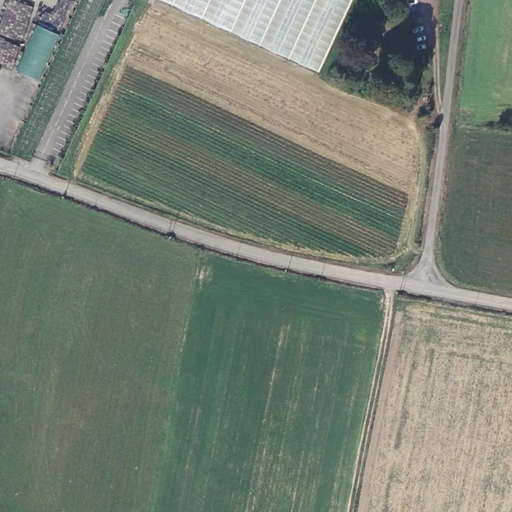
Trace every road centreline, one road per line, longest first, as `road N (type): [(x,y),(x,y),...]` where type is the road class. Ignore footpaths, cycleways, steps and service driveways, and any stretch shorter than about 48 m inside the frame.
road 1 (tertiary): [(425,289),(245,251),(0,164)]
road 2 (unclassified): [(460,0),(425,289)]
road 3 (track): [(390,282),(352,511)]
